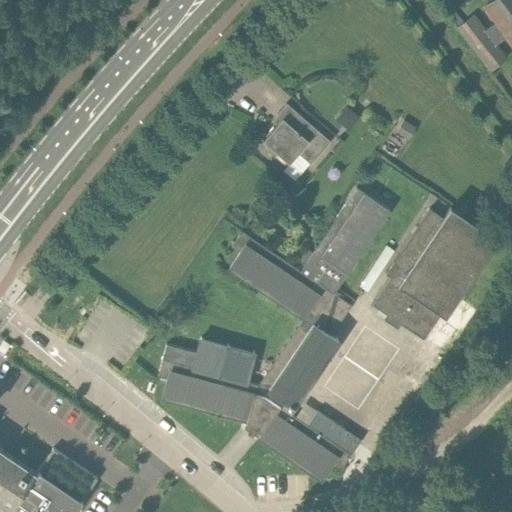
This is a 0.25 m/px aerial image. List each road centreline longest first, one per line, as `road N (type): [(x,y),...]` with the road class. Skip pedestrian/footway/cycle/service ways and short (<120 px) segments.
road 1 (tertiary): [(0,229),(196,0)]
road 2 (track): [(511,389),(433,459),(377,483),(259,511)]
